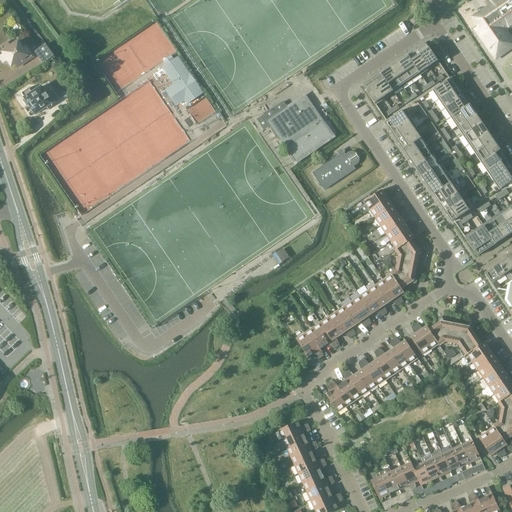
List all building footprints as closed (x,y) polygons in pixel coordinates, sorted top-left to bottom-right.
[(511,0),(491,0),(485,5),(488,10),(476,18),(481,24),(475,28),(496,58),(511,46),(511,40),(505,30),(511,24),(511,0)] [(20,64),(31,57),(25,47),(21,49),(16,42),(9,47),(7,44),(0,47),(0,58),(3,63),(6,60),(10,66),(17,61),(20,64)] [(430,69),(439,62),(426,43),(417,49),(430,69)] [(52,56),(44,45),(34,52),(42,63),(52,56)] [(408,55),(421,75),(430,69),(417,49),(408,55)] [(412,81),(421,75),(408,55),(399,62),(412,81)] [(55,58),(49,62),(51,66),(54,67),(59,64),(55,58)] [(187,103),(202,93),(177,58),(163,68),(174,85),(169,88),(179,103),(184,99),(187,103)] [(399,62),(390,68),(403,87),(412,81),(399,62)] [(394,93),(403,87),(390,68),(381,74),(394,93)] [(381,74),(372,80),(385,99),(394,93),(381,74)] [(439,100),(458,87),(452,78),(432,91),(439,100)] [(56,81),(50,85),(57,95),(69,88),(63,80),(58,83),(56,81)] [(375,105),(385,99),(372,80),(362,86),(375,105)] [(33,114),(35,112),(49,103),(50,105),(55,101),(49,92),(44,95),(38,86),(29,92),(26,88),(19,93),(22,98),(22,99),(21,100),(25,106),(27,105),(33,114)] [(445,109),(464,96),(458,87),(439,100),(445,109)] [(304,96),(267,121),(270,126),(271,128),(272,131),(273,133),(275,136),(277,138),(279,139),(280,141),(295,162),(337,133),(328,120),(323,123),(304,96)] [(451,118),(470,105),(464,96),(445,109),(451,118)] [(457,127),(476,114),(470,105),(451,118),(457,127)] [(385,123),(391,132),(410,119),(404,110),(385,123)] [(463,136),(482,123),(476,114),(457,127),(463,136)] [(391,132),(397,141),(416,128),(410,119),(391,132)] [(469,145),(488,132),(482,123),(463,136),(469,145)] [(397,141),(403,150),(422,137),(416,128),(397,141)] [(475,154),(494,141),(488,132),(469,145),(475,154)] [(403,150),(409,159),(428,146),(422,137),(403,150)] [(481,163),(500,150),(494,141),(475,154),(481,163)] [(415,168),(434,155),(428,146),(409,159),(415,168)] [(487,172),(506,159),(500,150),(481,163),(487,172)] [(344,152),(312,173),(324,190),(355,169),(353,166),(356,165),(358,162),(359,159),(358,156),(356,155),(357,154),(354,152),(351,152),(348,153),(346,155),(344,152)] [(415,168),(421,177),(441,164),(434,155),(415,168)] [(493,180),(511,167),(506,159),(487,172),(493,180)] [(421,177),(427,186),(447,173),(441,164),(421,177)] [(499,190),(511,181),(511,167),(493,180),(499,190)] [(427,186),(433,195),(453,182),(447,173),(427,186)] [(439,204),(459,191),(453,182),(433,195),(439,204)] [(394,194),(392,191),(387,193),(384,194),(382,190),(364,202),(369,210),(394,194)] [(439,204),(445,213),(465,200),(459,191),(439,204)] [(396,197),(394,194),(369,210),(375,218),(393,206),(390,202),(392,201),(396,197)] [(452,222),(471,209),(465,200),(445,213),(452,222)] [(393,206),(375,218),(380,226),(405,210),(403,207),(397,209),(395,210),(393,206)] [(511,210),(509,207),(501,213),(511,229),(511,210)] [(407,213),(405,210),(380,226),(386,234),(403,222),(401,218),(403,217),(407,213)] [(492,219),(505,238),(511,232),(511,229),(501,213),(492,219)] [(483,225),(496,244),(505,238),(492,219),(483,225)] [(406,226),(403,222),(386,234),(391,242),(415,226),(413,223),(408,225),(406,226)] [(474,231),(487,250),(496,244),(483,225),(474,231)] [(415,226),(391,242),(396,250),(411,240),(414,238),(411,234),(414,232),(417,228),(415,226)] [(474,231),(464,237),(477,256),(487,250),(474,231)] [(411,240),(396,250),(395,251),(399,256),(396,269),(390,273),(391,275),(401,289),(408,285),(406,282),(412,273),(415,274),(418,259),(415,259),(412,248),(415,247),(411,240)] [(511,269),(511,255),(502,262),(509,272),(511,269)] [(389,256),(382,261),(386,267),(390,265),(391,258),(389,256)] [(495,281),(509,272),(502,262),(485,273),(491,283),(495,281)] [(404,292),(401,289),(391,275),(383,280),(400,304),(403,302),(401,297),(399,295),(404,292)] [(397,306),(400,304),(383,280),(375,285),(388,303),(392,300),(393,303),(397,306)] [(384,306),(388,303),(375,285),(367,291),(384,315),(387,313),(385,308),(384,306)] [(381,317),(384,315),(367,291),(360,296),(372,314),(376,311),(377,313),(381,317)] [(352,302),(368,326),(371,324),(369,319),(368,317),(372,314),(360,296),(352,302)] [(365,328),(368,326),(352,302),(344,307),(356,325),(360,322),(361,324),(365,328)] [(352,327),(356,325),(344,307),(336,312),(352,337),(355,335),(353,330),(352,327)] [(352,337),(336,312),(328,318),(340,335),(344,333),(345,335),(349,339),(352,337)] [(336,338),(340,335),(328,318),(320,323),(336,347),(339,345),(337,340),(336,338)] [(333,349),(336,347),(320,323),(312,328),(324,346),(328,343),(329,346),(333,349)] [(417,323),(414,325),(431,350),(438,344),(429,330),(427,326),(422,329),(421,327),(417,323)] [(462,350),(478,340),(473,333),(471,335),(462,329),(463,326),(448,323),(447,326),(437,328),(435,326),(429,330),(438,344),(439,346),(445,342),(458,344),(462,350)] [(414,325),(411,327),(413,332),(415,334),(410,337),(422,355),(431,350),(414,325)] [(320,349),(324,346),(312,328),(304,334),(320,358),(323,356),(321,351),(320,349)] [(318,360),(320,358),(304,334),(296,339),(308,357),(312,354),(314,356),(318,360)] [(400,341),(396,338),(393,340),(409,364),(417,358),(405,341),(401,344),(400,341)] [(409,364),(393,340),(390,342),(392,347),(393,349),(389,352),(401,370),(409,364)] [(472,363),(497,346),(495,343),(490,345),(487,347),(485,342),(467,354),(472,363)] [(497,346),(472,363),(478,371),(495,358),(493,354),(495,353),(499,349),(497,346)] [(384,352),(380,348),(377,350),(393,375),(401,370),(389,352),(385,354),(384,352)] [(443,352),(448,359),(456,354),(453,351),(447,349),(443,352)] [(377,350),(374,352),(376,357),(377,360),(373,362),(385,380),(393,375),(377,350)] [(495,358),(478,371),(483,378),(507,362),(506,359),(500,361),(498,362),(495,358)] [(361,361),(378,386),(385,380),(373,362),(369,365),(368,363),(364,359),(361,361)] [(358,373),(370,391),(378,386),(361,361),(358,363),(360,368),(362,370),(358,373)] [(507,362),(483,378),(488,386),(506,374),(504,370),(506,369),(509,365),(507,362)] [(345,372),(362,396),(370,391),(358,373),(353,376),(352,374),(348,370),(345,372)] [(354,402),(362,396),(345,372),(342,374),(344,379),(346,381),(342,384),(354,402)] [(511,382),(511,376),(511,377),(509,378),(506,374),(488,386),(494,394),(511,382)] [(336,384),(332,381),(329,382),(346,407),(354,402),(342,384),(338,387),(336,384)] [(346,407),(329,382),(326,385),(328,390),(330,392),(326,395),(338,413),(346,407)] [(511,382),(494,394),(499,402),(511,393),(511,382)] [(494,427),(504,441),(511,437),(509,434),(511,429),(511,393),(499,402),(498,403),(502,409),(499,422),(493,426),(494,427)] [(494,411),(492,409),(485,414),(489,419),(493,417),(494,411)] [(300,426),(298,421),(278,430),(282,440),(309,427),(308,424),(302,425),(300,426)] [(309,427),(282,440),(286,448),(306,439),(304,435),(306,434),(311,430),(309,427)] [(503,447),(507,444),(504,441),(494,427),(487,432),(503,457),(506,455),(504,450),(503,447)] [(487,432),(478,438),(490,456),(495,453),(496,455),(500,459),(503,457),(487,432)] [(306,439),(286,448),(290,457),(317,445),(316,441),(310,442),(308,444),(306,439)] [(472,441),(462,445),(470,462),(480,458),(472,441)] [(317,445),(290,457),(294,466),(314,457),(312,452),(314,451),(319,448),(317,445)] [(450,445),(441,450),(451,471),(460,467),(453,450),(452,450),(450,445)] [(470,462),(462,445),(453,450),(460,467),(470,462)] [(441,450),(431,454),(441,476),(451,471),(441,450)] [(431,454),(421,459),(431,480),(441,476),(431,454)] [(314,457),(294,466),(298,474),(325,462),(324,459),(318,460),(316,461),(314,457)] [(419,481),(418,481),(420,485),(431,480),(421,459),(412,463),(413,468),(419,481)] [(325,462),(298,474),(302,483),(322,474),(320,470),(322,469),(327,465),(325,462)] [(412,463),(401,468),(409,485),(418,481),(419,481),(413,468),(412,463)] [(379,472),(381,477),(382,477),(389,494),(399,489),(392,472),(391,472),(389,468),(379,472)] [(401,468),(392,472),(399,489),(409,485),(401,468)] [(322,474),(302,483),(306,492),(333,479),(332,476),(326,477),(324,479),(322,474)] [(382,477),(381,477),(371,481),(379,499),(389,494),(382,477)] [(333,479),(306,492),(310,500),(330,491),(328,487),(330,486),(335,483),(333,479)] [(511,508),(511,490),(509,485),(503,489),(511,508)] [(488,496),(483,498),(489,511),(500,511),(489,487),(485,488),(486,494),(488,496)] [(330,491),(310,500),(314,509),(341,497),(340,494),(334,495),(332,496),(330,491)] [(478,498),(474,493),(471,495),(478,511),(489,511),(483,498),(479,500),(478,498)] [(470,504),(466,506),(468,511),(478,511),(471,495),(468,496),(469,502),(470,504)] [(341,497),(314,509),(315,511),(331,511),(338,509),(336,505),(338,503),(343,500),(341,497)] [(454,503),(457,511),(468,511),(466,506),(461,508),(460,506),(457,501),(454,503)]
